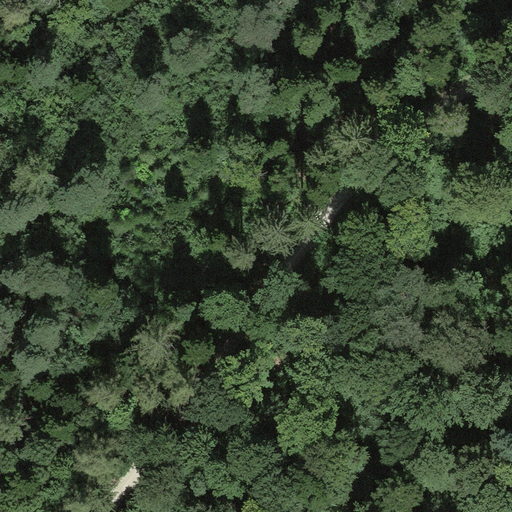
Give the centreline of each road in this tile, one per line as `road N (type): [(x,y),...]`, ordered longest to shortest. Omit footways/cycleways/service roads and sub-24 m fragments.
road 1 (track): [(96,511),(392,132),(451,91),(511,69)]
road 2 (track): [(139,0),(7,136)]
